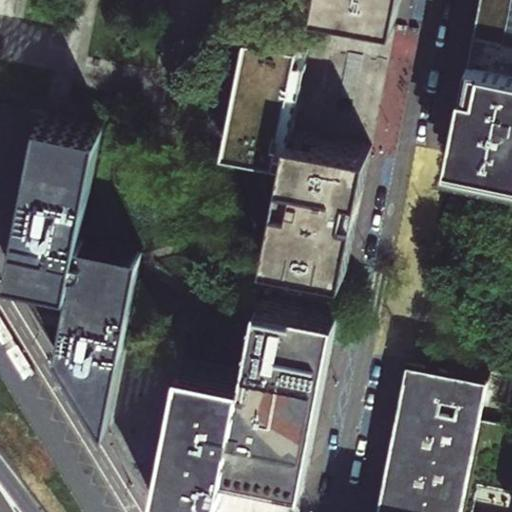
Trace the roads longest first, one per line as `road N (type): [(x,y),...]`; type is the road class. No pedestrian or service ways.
road 1 (residential): [(435,0),(334,511)]
road 2 (tertiary): [(99,511),(0,353)]
